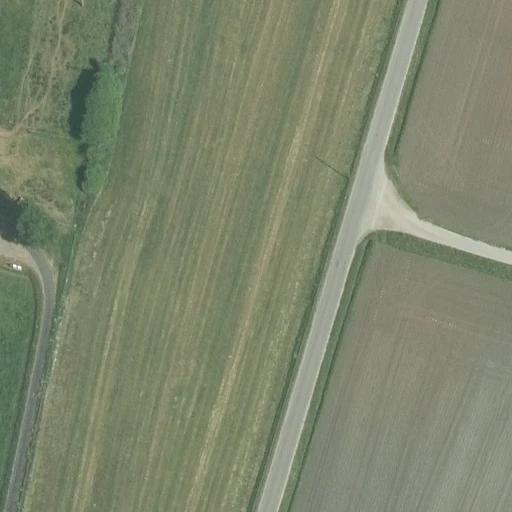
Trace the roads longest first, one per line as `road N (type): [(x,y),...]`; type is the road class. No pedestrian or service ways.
road 1 (unclassified): [(418,0),(270,511)]
road 2 (track): [(357,209),(511,254)]
